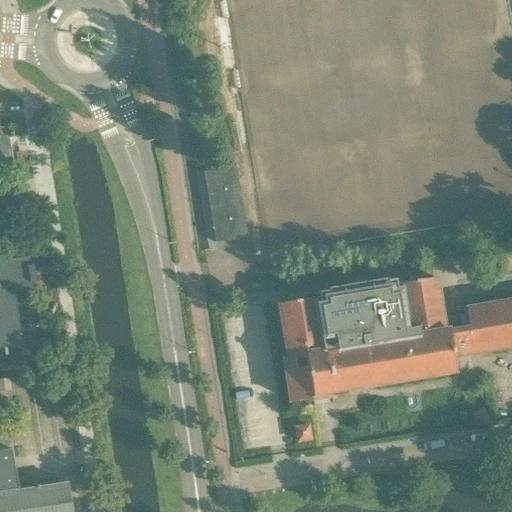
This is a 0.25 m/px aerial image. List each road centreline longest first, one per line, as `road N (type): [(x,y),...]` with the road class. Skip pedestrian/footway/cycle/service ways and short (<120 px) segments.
road 1 (secondary): [(197,511),(148,201),(102,80)]
road 2 (residential): [(241,480),(511,437)]
